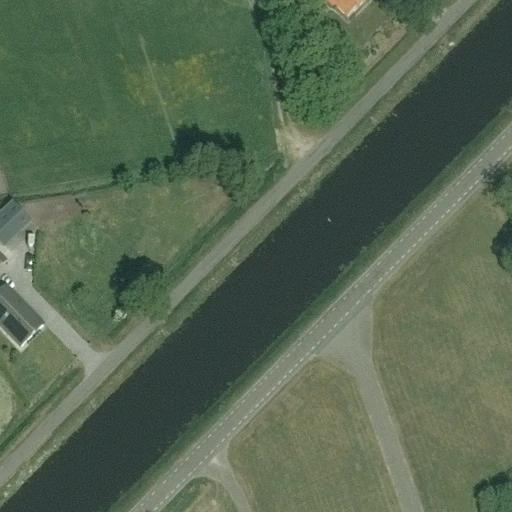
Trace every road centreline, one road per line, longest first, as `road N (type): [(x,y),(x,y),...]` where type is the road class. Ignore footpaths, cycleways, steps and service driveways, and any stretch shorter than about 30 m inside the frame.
road 1 (unclassified): [(0,474),(472,0)]
road 2 (tertiary): [(222,432),(511,137)]
